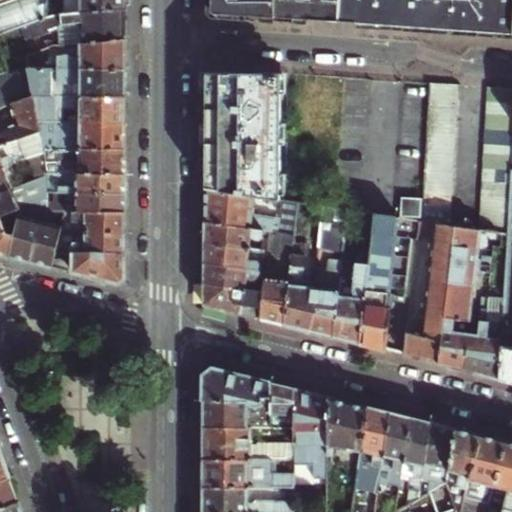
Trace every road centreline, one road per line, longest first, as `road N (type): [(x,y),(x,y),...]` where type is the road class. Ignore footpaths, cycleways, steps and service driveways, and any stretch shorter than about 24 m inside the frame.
road 1 (residential): [(511,410),(163,322)]
road 2 (residential): [(165,35),(413,52),(511,69)]
road 3 (tertiary): [(165,35),(163,322)]
road 4 (tertiary): [(163,322),(162,511)]
road 5 (residential): [(163,322),(0,280)]
road 6 (residential): [(0,360),(56,511)]
